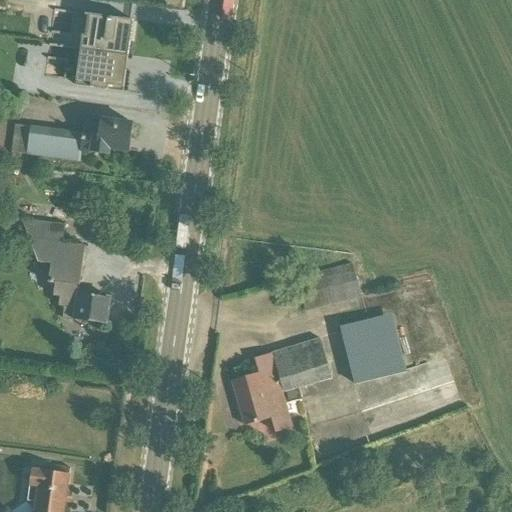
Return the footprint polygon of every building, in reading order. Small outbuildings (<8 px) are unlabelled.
[(82,38),(80,50),(127,57),(132,22),(88,16),(85,38),(82,38)] [(127,57),(80,50),(75,87),(122,94),(127,57)] [(132,128),(133,125),(101,121),(101,122),(85,120),(83,133),(31,126),(30,128),(14,126),(10,153),(79,163),(80,153),(108,157),(108,156),(109,151),(129,154),(131,140),(134,141),(136,129),(132,128)] [(64,226),(20,220),(37,264),(50,265),(47,284),(54,286),(53,297),(59,299),(58,307),(63,308),(62,320),(105,326),(109,300),(90,296),(90,293),(79,291),(84,247),(62,244),(64,226)] [(351,265),(296,280),(305,314),(361,299),(351,265)] [(392,317),(339,329),(354,385),(406,372),(392,317)] [(231,383),(244,427),(270,420),(274,434),(292,429),(283,394),(330,380),(331,380),(319,340),(254,360),(258,374),(231,383)] [(64,511),(70,470),(69,470),(52,468),(51,473),(32,471),(27,502),(34,503),(32,511),(9,511),(6,507),(0,510),(0,511),(64,511)]
